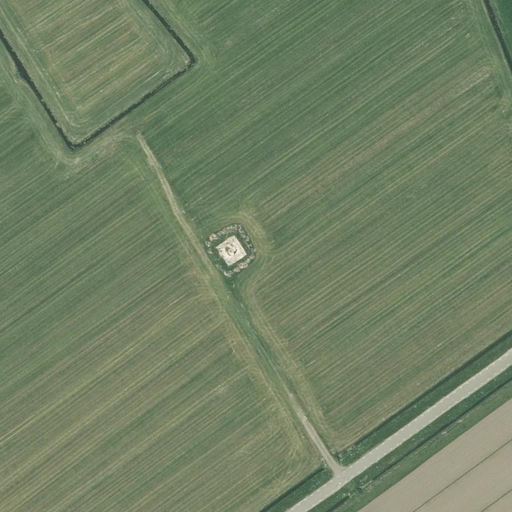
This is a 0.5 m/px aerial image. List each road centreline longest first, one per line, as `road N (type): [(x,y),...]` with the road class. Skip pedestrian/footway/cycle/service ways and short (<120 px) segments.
road 1 (track): [(344,480),(142,144),(107,140),(66,159),(31,107)]
road 2 (secondary): [(300,511),(511,359)]
